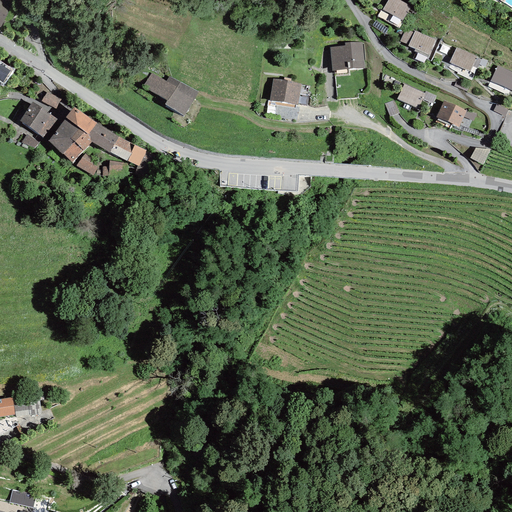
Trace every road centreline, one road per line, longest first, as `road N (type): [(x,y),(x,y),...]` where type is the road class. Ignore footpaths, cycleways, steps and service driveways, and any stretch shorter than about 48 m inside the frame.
road 1 (unclassified): [(511,187),(193,156),(0,43)]
road 2 (track): [(478,511),(387,452),(377,428),(427,392),(492,308),(511,310)]
road 3 (track): [(28,0),(41,56),(36,65),(66,106),(59,118),(31,99),(0,95)]
